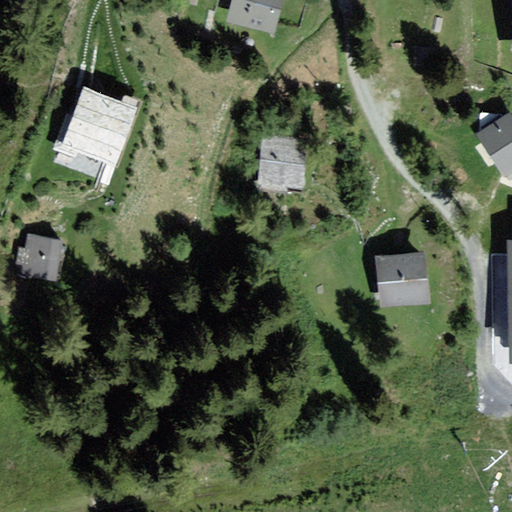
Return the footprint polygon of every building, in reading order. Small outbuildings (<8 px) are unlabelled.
[(280,0),(232,0),(227,21),(273,32),(280,0)] [(130,111),(84,91),(60,147),(77,154),(80,145),(111,158),(130,111)] [(511,113),(511,112),(476,135),(504,178),(511,172),(511,113)] [(306,139),(262,136),(258,190),(302,193),(306,139)] [(65,241),(27,236),(25,250),(19,249),(16,276),(60,281),(65,241)] [(426,252),(375,256),(380,307),(431,303),(426,252)]
